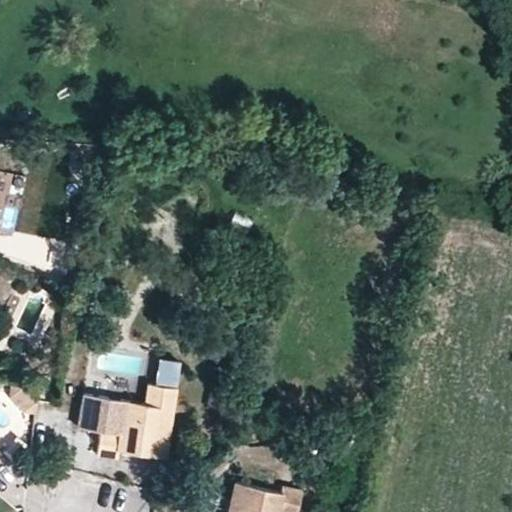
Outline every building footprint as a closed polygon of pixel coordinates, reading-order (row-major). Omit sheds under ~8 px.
[(150,378),(174,383),(179,359),(155,354),(150,378)] [(165,405),(172,406),(176,385),(149,381),(146,401),(125,399),(121,430),(101,428),(98,453),(120,456),(120,449),(158,454),(165,405)] [(121,430),(125,399),(106,397),(101,428),(121,430)] [(165,455),(172,406),(165,405),(158,454),(165,455)] [(237,480),(230,511),(299,511),(305,486),(285,482),(284,488),(237,480)]
